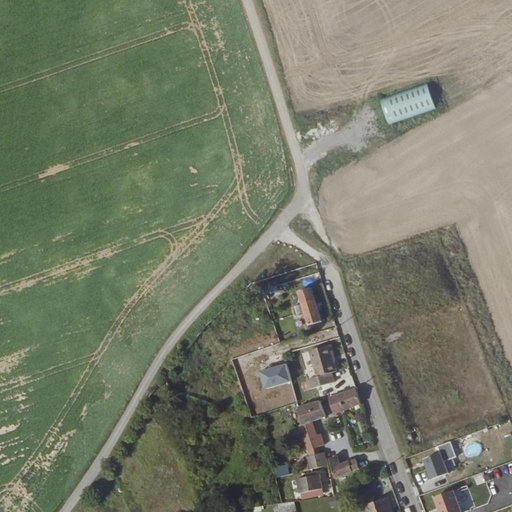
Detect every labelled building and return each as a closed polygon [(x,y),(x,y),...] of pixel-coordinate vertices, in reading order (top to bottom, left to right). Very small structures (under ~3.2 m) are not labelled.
[(379,102),(386,125),(434,110),(426,86),(379,102)] [(264,281),(266,292),(287,289),(286,278),(264,281)] [(304,302),(308,313),(312,325),(325,322),(315,288),(302,293),(304,302)] [(329,343),(309,348),(316,373),(307,376),(309,386),(334,379),(331,369),(336,368),(329,343)] [(344,409),(361,403),(357,389),(340,394),(344,409)] [(335,411),(344,409),(340,394),(330,397),(335,411)] [(320,400),(311,403),(316,417),(325,414),(320,400)] [(308,448),(319,445),(324,443),(321,433),(317,434),(312,419),(316,417),(311,403),(296,408),(297,413),(295,414),(296,417),(299,417),(304,432),(302,432),(308,448)] [(309,454),(320,451),(319,445),(308,448),(309,454)] [(318,466),(328,463),(325,450),(320,451),(309,454),(307,455),(311,469),(296,472),(300,485),(322,480),(318,466)] [(448,474),(442,452),(421,458),(427,480),(448,474)] [(337,454),(330,456),(336,475),(358,468),(355,458),(340,463),(337,454)] [(274,478),(289,474),(287,465),(272,468),(274,478)] [(481,473),(473,476),(477,485),(484,482),(481,473)] [(432,496),(435,511),(458,511),(454,491),(432,496)] [(338,503),(337,495),(335,494),(328,496),(331,505),(338,503)] [(368,511),(393,511),(389,498),(367,505),(368,511)]
